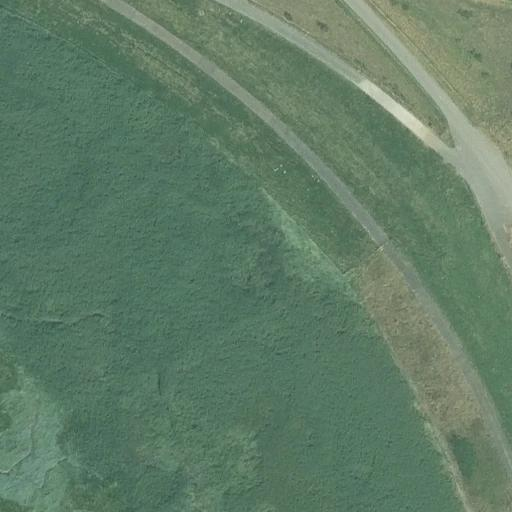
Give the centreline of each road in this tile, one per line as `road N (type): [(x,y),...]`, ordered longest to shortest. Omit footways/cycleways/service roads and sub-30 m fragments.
road 1 (track): [(511,473),(421,292),(329,174),(181,42),(107,0)]
road 2 (track): [(232,0),(338,64),(451,156),(487,160)]
road 3 (unclassified): [(511,192),(352,0)]
